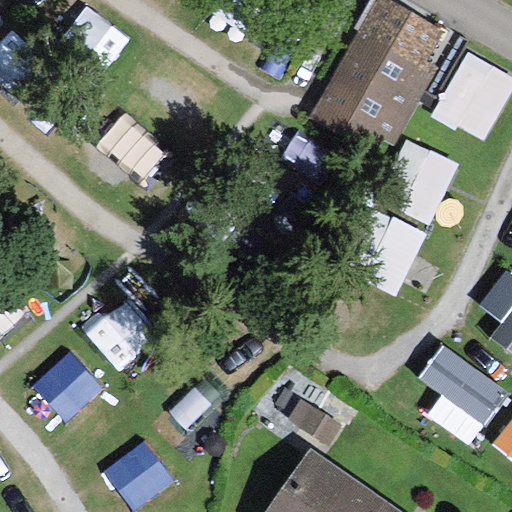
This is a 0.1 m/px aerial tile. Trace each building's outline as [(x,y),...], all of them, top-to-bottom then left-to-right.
[(401,0),(375,0),(321,94),(389,133),(431,59),(420,53),(438,21),(401,0)] [(488,137),(511,87),(511,68),(466,46),(434,111),(488,137)] [(434,218),(462,158),(410,135),(383,195),(434,218)] [(410,289),(424,222),(389,215),(375,282),(410,289)] [(477,317),(511,336),(511,266),(506,263),(477,317)] [(414,382),(478,433),(511,391),(511,389),(449,339),(414,382)] [(327,449),(341,427),(300,400),(286,421),(327,449)] [(511,417),(493,443),(511,457),(511,417)] [(401,511),(309,449),(266,511),(401,511)]
